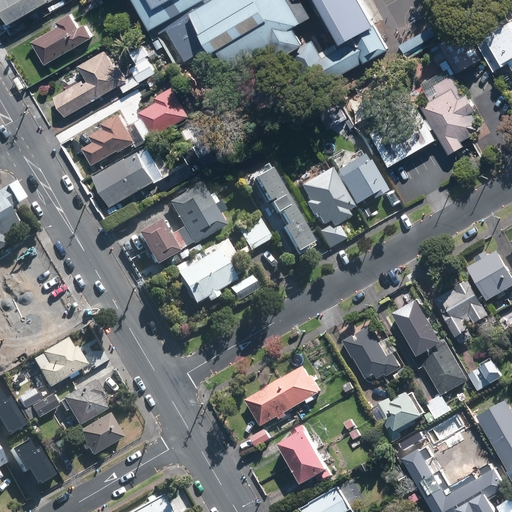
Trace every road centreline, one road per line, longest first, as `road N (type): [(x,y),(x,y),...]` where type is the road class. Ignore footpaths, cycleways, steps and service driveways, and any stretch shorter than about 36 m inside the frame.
road 1 (residential): [(164,386),(511,184)]
road 2 (secondary): [(21,139),(164,386)]
road 3 (residential): [(62,511),(192,435)]
